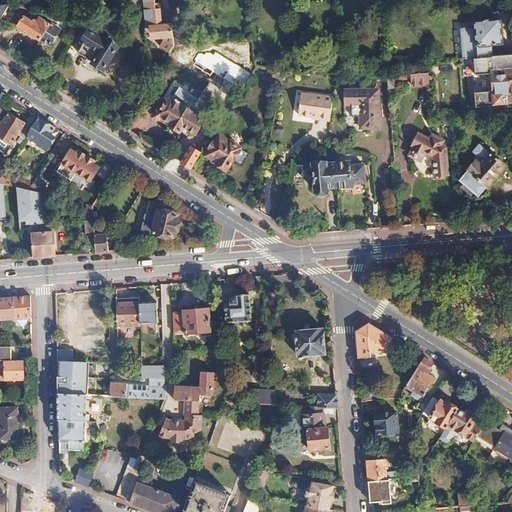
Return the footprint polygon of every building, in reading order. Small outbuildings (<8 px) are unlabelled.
[(145,0),(145,1),(151,1),(152,10),(156,9),(155,0),(145,0)] [(0,20),(10,4),(0,5),(0,20)] [(160,17),(147,18),(148,36),(151,36),(152,40),(171,52),(175,46),(171,8),(162,9),(163,22),(161,22),(160,17)] [(152,10),(146,10),(147,18),(160,17),(161,22),(163,22),(162,9),(156,9),(152,10)] [(35,25),(24,18),(16,30),(31,39),(33,37),(40,41),(41,40),(55,17),(42,13),(35,25)] [(59,19),(55,17),(41,40),(49,45),(59,29),(56,27),(59,22),(58,21),(59,19)] [(476,29),(461,30),(464,59),(494,57),(493,45),(503,44),(501,32),(503,29),(503,24),(500,21),(476,22),(476,29)] [(84,42),(85,43),(80,53),(94,62),(94,64),(105,71),(119,47),(107,40),(107,41),(90,31),(84,42)] [(511,55),(494,57),(464,59),(465,76),(473,75),(476,108),(495,106),(495,105),(504,104),(504,105),(509,105),(509,108),(511,107),(511,55)] [(212,68),(212,76),(198,98),(205,103),(203,106),(206,110),(207,108),(211,102),(228,112),(257,66),(212,68)] [(284,73),(270,69),(267,80),(282,83),(284,73)] [(429,74),(411,75),(412,86),(430,85),(429,74)] [(159,111),(153,114),(153,118),(154,119),(160,119),(180,132),(181,130),(186,133),(189,129),(196,134),(204,121),(201,118),(206,110),(203,106),(205,103),(198,98),(180,87),(174,98),(166,100),(159,110),(159,111)] [(333,97),(302,93),(299,115),(318,118),(318,119),(330,121),(333,97)] [(343,112),(351,112),(351,124),(360,124),(360,137),(379,136),(378,106),(368,106),(368,97),(342,98),(343,112)] [(378,97),(368,97),(368,106),(378,106),(378,97)] [(207,108),(206,110),(201,118),(204,121),(206,122),(213,112),(207,108)] [(32,128),(9,113),(0,126),(0,137),(11,145),(19,134),(25,138),(26,137),(32,128)] [(38,118),(32,128),(26,137),(37,144),(36,145),(46,151),(54,138),(50,135),(54,128),(38,118)] [(412,141),(416,145),(409,152),(420,162),(427,154),(432,159),(434,178),(449,177),(447,149),(443,146),(447,142),(436,133),(432,137),(423,128),(412,141)] [(210,149),(212,150),(208,156),(214,160),(213,162),(228,171),(241,149),(220,136),(216,143),(214,142),(210,149)] [(475,161),(477,162),(461,181),(479,197),(486,188),(487,189),(506,167),(493,155),(492,156),(480,146),(474,153),(478,156),(475,161)] [(181,162),(192,169),(202,153),(191,147),(181,162)] [(77,153),(72,150),(63,164),(91,181),(100,167),(95,164),(96,162),(79,151),(77,153)] [(327,162),(313,163),(316,192),(329,191),(329,189),(335,189),(333,164),(327,165),(327,162)] [(350,163),(333,164),(335,189),(353,187),(352,184),(366,183),(364,165),(351,166),(350,163)] [(22,178),(3,173),(0,178),(0,184),(3,185),(17,188),(28,191),(36,178),(23,175),(22,178)] [(37,178),(36,178),(28,191),(37,193),(44,182),(37,178)] [(28,191),(17,188),(21,230),(27,229),(28,233),(31,232),(31,233),(39,233),(38,226),(46,225),(44,195),(37,193),(28,191)] [(147,215),(146,214),(141,232),(154,235),(155,231),(174,237),(180,217),(173,215),(174,211),(165,205),(151,201),(147,215)] [(93,220),(84,221),(86,236),(94,235),(93,228),(93,220)] [(103,227),(93,228),(94,235),(104,235),(103,227)] [(39,233),(31,233),(33,258),(56,256),(54,232),(39,233)] [(104,235),(94,235),(95,252),(108,251),(107,234),(104,235)] [(233,302),(226,302),(228,322),(252,320),(250,293),(237,294),(238,296),(232,297),(233,302)] [(31,296),(0,298),(0,320),(32,319),(31,296)] [(117,303),(117,310),(118,326),(141,325),(141,324),(140,303),(117,303)] [(157,303),(140,303),(141,324),(157,323),(157,303)] [(209,309),(185,311),(187,333),(212,332),(209,309)] [(359,329),(356,330),(358,359),(372,357),(372,352),(385,351),(394,338),(370,323),(359,329)] [(324,329),(297,332),(299,356),(326,354),(324,329)] [(163,343),(155,343),(156,358),(164,359),(163,343)] [(0,358),(14,358),(13,346),(0,346),(0,358)] [(372,357),(358,359),(359,368),(373,367),(372,357)] [(66,359),(57,358),(59,420),(85,422),(86,395),(98,396),(111,396),(111,383),(111,363),(66,361),(66,359)] [(433,363),(425,358),(408,386),(423,396),(433,380),(426,375),(433,363)] [(24,363),(5,363),(6,380),(24,379),(24,363)] [(164,366),(142,366),(143,378),(164,380),(164,366)] [(201,388),(176,388),(175,400),(186,401),(201,401),(202,397),(215,397),(215,373),(202,373),(201,388)] [(150,385),(111,383),(111,396),(165,399),(166,391),(150,390),(150,385)] [(276,393),(250,391),(249,403),(277,404),(276,393)] [(405,391),(387,392),(388,400),(400,399),(405,391)] [(374,392),(361,393),(362,402),(374,401),(374,392)] [(387,392),(374,392),(374,401),(388,400),(387,392)] [(337,395),(320,394),(319,403),(317,402),(317,406),(338,407),(337,395)] [(431,400),(425,396),(417,408),(423,413),(431,400)] [(432,398),(431,400),(423,413),(423,414),(446,428),(448,425),(457,410),(449,404),(448,406),(441,401),(440,403),(432,398)] [(171,420),(166,419),(160,435),(167,438),(172,438),(174,443),(179,444),(185,440),(191,441),(194,438),(196,438),(197,437),(196,435),(203,431),(203,415),(201,415),(201,401),(186,401),(186,415),(188,415),(188,421),(171,420)] [(18,409),(0,408),(0,425),(0,439),(19,440),(18,409)] [(466,415),(457,410),(448,425),(466,436),(477,418),(468,412),(466,415)] [(397,413),(375,415),(376,427),(378,427),(379,436),(399,434),(397,413)] [(325,414),(305,416),(306,432),(309,432),(311,451),(331,449),(329,428),(327,429),(325,414)] [(209,444),(218,447),(229,420),(220,417),(209,444)] [(59,439),(69,440),(68,450),(72,451),(72,456),(81,456),(82,451),(83,451),(85,422),(59,420),(59,439)] [(494,449),(511,460),(511,437),(511,431),(507,428),(503,433),(487,422),(477,437),(495,448),(494,449)] [(148,458),(140,455),(134,471),(141,474),(147,461),(148,458)] [(367,461),(368,471),(369,480),(390,479),(397,478),(397,472),(387,473),(386,459),(367,461)] [(134,471),(128,469),(117,498),(130,503),(138,483),(141,474),(134,471)] [(94,475),(82,470),(77,483),(90,487),(94,475)] [(271,471),(261,470),(255,485),(264,488),(271,471)] [(390,479),(369,480),(371,502),(392,501),(390,479)] [(225,511),(232,496),(196,482),(185,510),(190,511),(225,511)] [(138,483),(130,503),(154,511),(174,511),(179,498),(138,483)] [(307,493),(307,494),(308,496),(309,498),(308,506),(330,510),(332,501),(334,501),(335,493),(333,493),(334,488),(312,484),(311,489),(310,490),(309,490),(308,491),(307,493)] [(470,492),(459,493),(461,507),(471,505),(470,492)] [(251,497),(248,502),(244,511),(258,511),(263,499),(251,497)]
